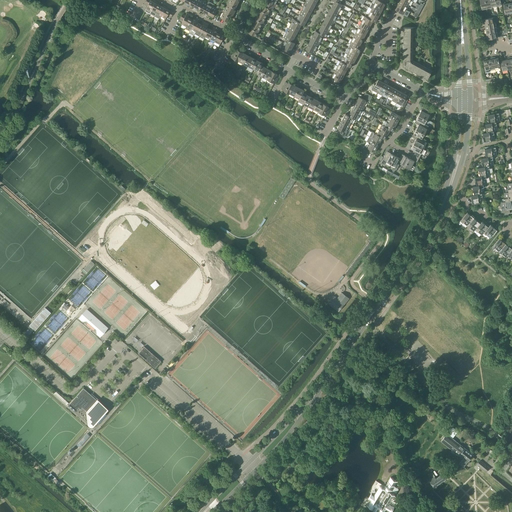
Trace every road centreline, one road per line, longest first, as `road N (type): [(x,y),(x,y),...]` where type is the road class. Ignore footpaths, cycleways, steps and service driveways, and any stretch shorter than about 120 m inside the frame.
road 1 (trunk): [(321,511),(0,200)]
road 2 (trunk): [(0,228),(292,511)]
road 3 (residential): [(247,463),(122,350),(68,392),(0,328)]
road 4 (tertiary): [(254,470),(320,392),(397,276)]
road 5 (tertiary): [(397,276),(312,395),(247,463)]
road 6 (residential): [(506,224),(461,200),(475,151),(511,131)]
road 7 (tertiary): [(431,226),(461,162),(469,104)]
road 8 (tertiary): [(459,103),(455,154),(431,226)]
